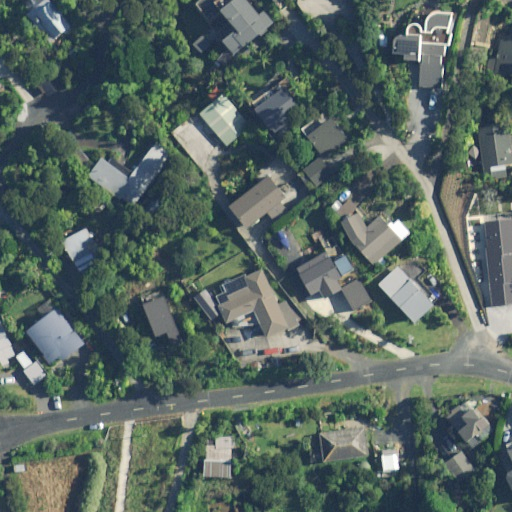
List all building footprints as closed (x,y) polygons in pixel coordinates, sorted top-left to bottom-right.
[(71,25),(50,0),(43,0),(31,11),(42,25),(39,28),(51,42),(71,25)] [(261,14),(249,0),(225,0),(219,5),(238,30),(224,41),(234,54),(274,22),(265,11),(261,14)] [(426,28),(426,29),(426,28),(425,26),(424,25),(423,24),(421,24),(420,23),(419,23),(417,23),(416,23),(414,24),(413,24),(412,25),(411,26),(410,28),(410,29),(409,31),(409,32),(410,34),(398,33),(397,50),(408,51),(407,60),(423,60),(421,86),(446,87),(448,45),(451,45),(452,12),(435,11),(433,12),(432,13),(431,14),(431,15),(430,16),(429,17),(428,19),(428,20),(427,21),(427,23),(427,24),(426,25),(426,27),(426,28)] [(211,44),(203,35),(193,44),(202,52),(211,44)] [(511,40),(503,39),(498,72),(511,73),(511,40)] [(301,107),(286,87),(256,108),(271,129),(301,107)] [(249,126),(224,94),(201,112),(226,144),(249,126)] [(347,139),(331,118),(309,135),(325,157),(347,139)] [(511,122),(481,125),(486,177),(508,175),(507,164),(511,163),(511,122)] [(171,156),(155,144),(129,177),(103,157),(89,175),(120,199),(122,196),(133,205),(171,156)] [(333,174),(320,157),(304,169),(317,186),(333,174)] [(286,198),(270,176),(230,205),(247,227),(268,211),(277,223),(290,214),(281,201),(286,198)] [(171,205),(160,197),(148,213),(160,221),(171,205)] [(375,221),(368,213),(364,217),(359,211),(342,225),(375,264),(412,233),(400,218),(392,226),(382,215),(375,221)] [(511,303),(511,218),(487,221),(494,305),(511,303)] [(98,248),(87,227),(63,240),(74,261),(98,248)] [(335,264),(327,251),(298,269),(314,294),(321,290),(327,298),(343,288),(338,280),(356,268),(348,255),(335,264)] [(426,271),(412,257),(398,270),(396,268),(380,283),(417,323),(436,305),(423,290),(425,287),(417,279),(426,271)] [(290,328),(264,268),(221,286),(223,292),(204,301),(212,319),(224,313),(228,323),(233,321),(235,327),(262,324),(268,338),(290,328)] [(373,300),(362,279),(344,289),(355,310),(373,300)] [(86,343),(59,308),(57,309),(50,301),(43,307),(50,315),(28,331),(52,363),(60,356),(63,360),(86,343)] [(185,342),(170,304),(148,313),(157,336),(168,332),(174,346),(185,342)] [(16,354),(4,327),(0,328),(0,357),(2,361),(16,354)] [(26,350),(17,357),(26,368),(34,362),(26,350)] [(462,436),(473,449),(497,429),(479,407),(474,411),(465,400),(446,416),(456,428),(449,434),(455,441),(462,436)] [(369,455),(365,428),(308,435),(312,463),(369,455)] [(234,447),(234,436),(217,436),(217,448),(234,447)] [(476,472),(460,449),(444,459),(460,482),(476,472)]
